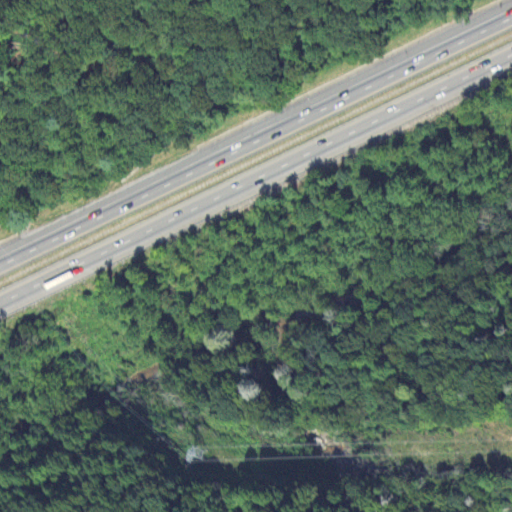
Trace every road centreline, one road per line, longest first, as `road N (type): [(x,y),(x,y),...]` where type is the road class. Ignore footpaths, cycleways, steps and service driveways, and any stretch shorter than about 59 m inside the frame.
road 1 (motorway): [(511,16),(0,261)]
road 2 (motorway): [(0,300),(511,58)]
